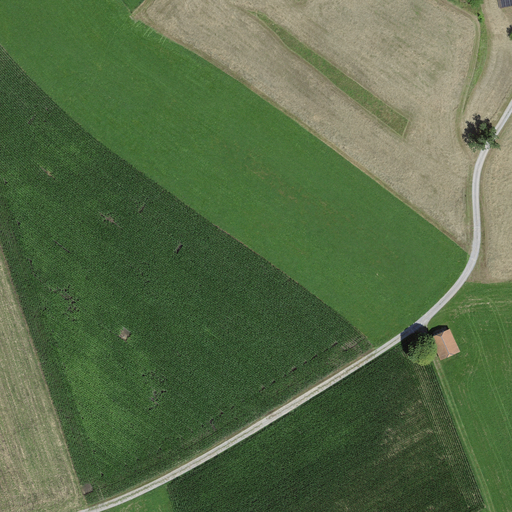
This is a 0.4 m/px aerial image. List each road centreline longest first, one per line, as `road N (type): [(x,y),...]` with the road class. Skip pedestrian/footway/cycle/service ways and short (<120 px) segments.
road 1 (unclassified): [(511,104),(478,160),(468,268),(427,316),(190,465),(90,511)]
road 2 (track): [(420,321),(493,511)]
